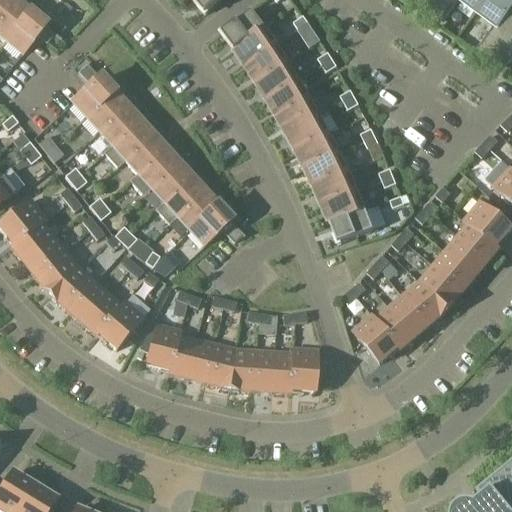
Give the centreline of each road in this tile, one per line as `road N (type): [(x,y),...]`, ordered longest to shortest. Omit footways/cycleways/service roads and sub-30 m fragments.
road 1 (residential): [(360,425),(279,216),(192,44)]
road 2 (residential): [(360,425),(299,436),(240,430),(147,401),(88,371),(0,283)]
road 3 (residential): [(357,0),(496,99),(441,174)]
road 4 (tertiary): [(382,474),(272,491),(167,474)]
road 5 (residential): [(511,281),(451,348),(360,425)]
road 6 (tertiary): [(167,474),(60,427),(0,379)]
road 7 (tertiary): [(511,369),(444,436),(382,474)]
road 8 (residential): [(126,0),(28,111)]
